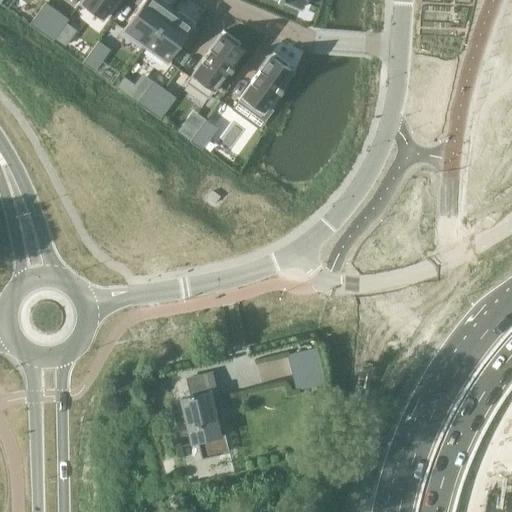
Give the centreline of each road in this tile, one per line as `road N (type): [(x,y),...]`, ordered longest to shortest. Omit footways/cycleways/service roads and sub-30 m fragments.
road 1 (residential): [(301,252),(370,169),(399,44)]
road 2 (residential): [(87,306),(231,278),(301,252)]
road 3 (track): [(321,279),(353,285),(511,246)]
road 4 (tertiary): [(65,511),(61,357)]
road 5 (tertiary): [(33,358),(38,511)]
road 6 (tertiary): [(55,276),(32,202),(0,150)]
